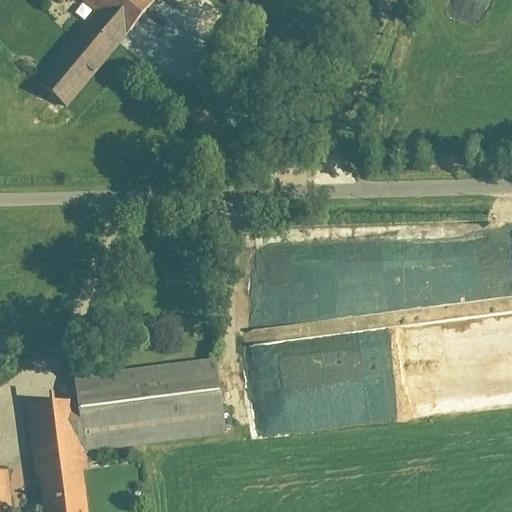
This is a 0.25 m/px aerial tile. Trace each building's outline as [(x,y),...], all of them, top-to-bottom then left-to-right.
[(69,110),(126,40),(130,43),(162,5),(156,0),(78,0),(98,16),(41,87),(69,110)] [(278,0),(243,0),(264,17),(278,0)] [(291,0),(285,0),(261,25),(305,68),(332,40),(291,0)] [(189,98),(174,119),(218,151),(233,131),(189,98)] [(87,511),(81,458),(87,457),(87,461),(233,444),(224,369),(78,386),(81,408),(64,410),(65,412),(28,417),(39,511),(87,511)] [(10,511),(9,479),(0,478),(0,511),(10,511)]
